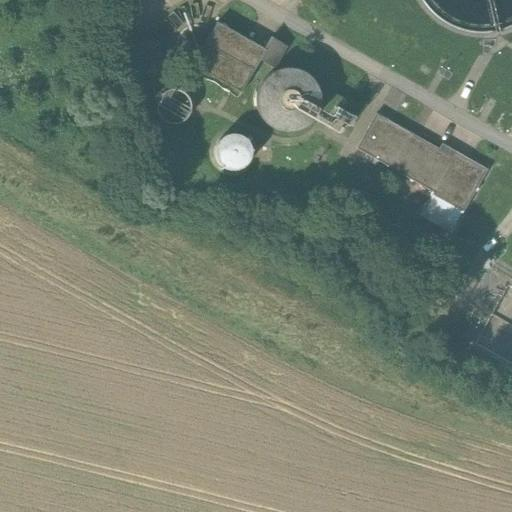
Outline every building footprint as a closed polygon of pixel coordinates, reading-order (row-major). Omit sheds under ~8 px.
[(210,9),(188,9),(188,18),(210,18),(210,9)] [(176,25),(168,20),(157,38),(165,43),(176,25)] [(266,51),(218,24),(194,66),(241,94),(266,51)] [(318,113),(320,101),(318,89),(311,78),(300,71),(288,69),(276,72),(265,79),(259,89),(256,101),(259,114),(266,124),(276,131),(289,133),(301,130),(311,123),(318,113)] [(507,120),(485,107),(481,116),(502,128),(507,120)] [(450,157),(377,115),(357,150),(434,194),(432,197),(462,215),(487,171),(453,152),(450,157)] [(345,125),(336,120),(330,130),(340,135),(345,125)] [(245,142),(240,138),(234,136),(227,137),(221,140),(216,146),(214,152),(213,158),(216,164),(221,170),(227,173),(233,174),(239,173),(245,169),(249,164),(251,157),(250,150),(249,147),(245,142)]
